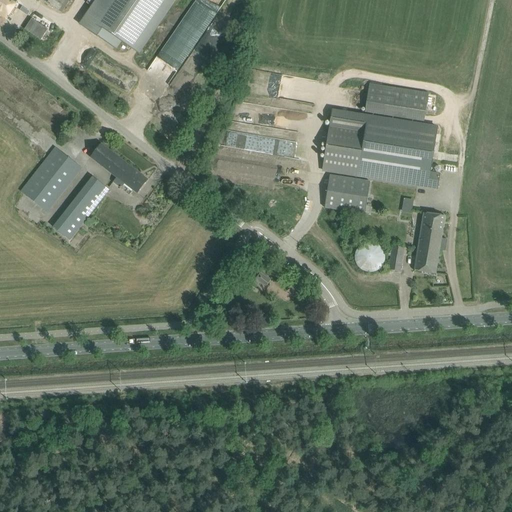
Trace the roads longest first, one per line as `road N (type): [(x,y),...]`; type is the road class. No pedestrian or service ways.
road 1 (unclassified): [(340,330),(323,290),(307,276),(0,37)]
road 2 (secondary): [(0,354),(340,330)]
road 3 (track): [(178,173),(219,98),(247,0)]
road 4 (secondary): [(340,330),(511,318)]
